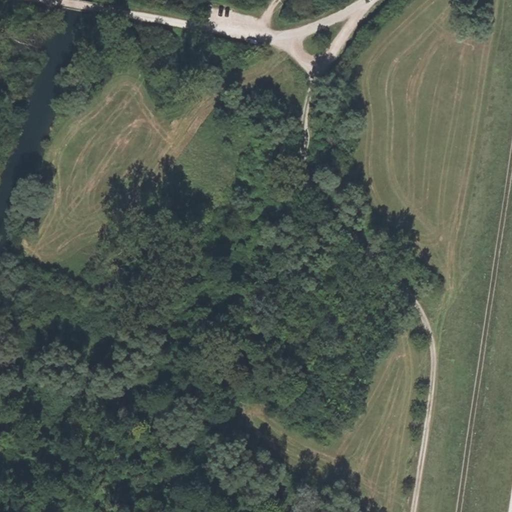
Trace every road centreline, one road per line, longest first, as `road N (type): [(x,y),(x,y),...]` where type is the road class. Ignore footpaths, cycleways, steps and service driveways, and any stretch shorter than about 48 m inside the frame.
road 1 (track): [(280,0),(265,23),(271,37),(298,52),(312,78),(305,174),(331,219),(403,287),(424,320),(430,397),(412,511)]
road 2 (track): [(457,511),(511,146)]
